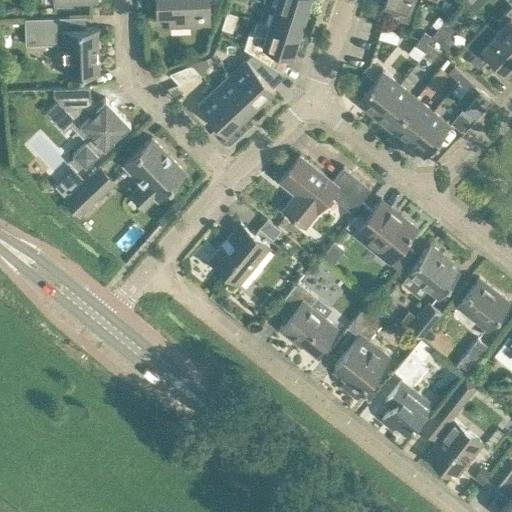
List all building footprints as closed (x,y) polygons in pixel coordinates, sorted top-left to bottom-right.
[(156,0),(157,15),(169,14),(169,25),(190,25),(190,13),(209,13),(208,0),(156,0)] [(299,33),(305,13),(266,0),(262,0),(260,7),(272,11),(268,23),(299,33)] [(266,0),(305,13),(309,0),(266,0)] [(377,0),(402,8),(400,17),(398,17),(398,18),(408,21),(411,10),(410,10),(412,0),(377,0)] [(511,0),(508,0),(511,3),(497,19),(502,23),(495,30),(511,46),(511,0)] [(227,10),(222,23),(231,25),(235,12),(227,10)] [(63,73),(98,72),(97,26),(71,27),(71,15),(24,17),(25,43),(62,42),(63,73)] [(292,55),(299,33),(268,23),(268,25),(256,21),(253,31),(249,30),(243,47),(253,52),(268,62),(273,48),(292,55)] [(505,70),(511,62),(511,46),(495,30),(486,22),(465,44),(474,53),(469,58),(478,66),(489,54),(505,70)] [(423,50),(424,51),(429,43),(419,36),(414,43),(408,51),(418,58),(423,50)] [(440,51),(429,43),(424,51),(435,58),(440,51)] [(278,68),(268,62),(253,52),(247,58),(246,58),(230,73),(259,103),(275,88),(266,79),(278,68)] [(206,56),(191,63),(199,72),(209,62),(206,56)] [(169,72),(179,82),(201,74),(199,72),(191,63),(169,72)] [(457,79),(463,73),(454,64),(448,70),(457,79)] [(356,101),(373,114),(399,82),(382,68),(356,101)] [(230,73),(214,88),(242,118),(259,103),(230,73)] [(472,81),(463,73),(457,79),(466,88),(472,81)] [(373,114),(390,128),(416,96),(399,82),(373,114)] [(85,166),(130,123),(105,97),(96,105),(90,99),(90,85),(53,86),(53,94),(58,99),(45,110),(64,130),(76,118),(92,134),(72,153),(85,166)] [(226,133),(242,118),(214,88),(198,103),(226,133)] [(390,128),(407,142),(433,109),(416,96),(390,128)] [(433,109),(407,142),(424,156),(450,123),(433,109)] [(124,162),(143,181),(131,192),(143,205),(155,194),(157,197),(185,170),(151,135),(124,162)] [(360,199),(370,186),(343,165),(332,179),(299,153),(279,179),(295,191),(283,207),(304,224),(330,193),(351,210),(360,199)] [(100,165),(65,198),(79,212),(113,179),(100,165)] [(404,242),(417,226),(401,213),(399,216),(380,201),(382,198),(381,197),(353,232),(398,268),(413,249),(404,242)] [(360,199),(351,210),(356,214),(366,204),(360,199)] [(272,238),(281,228),(267,217),(259,227),(272,238)] [(269,245),(240,221),(210,258),(238,282),(246,272),(253,278),(262,268),(255,262),(269,245)] [(331,241),(319,253),(326,260),(338,247),(331,241)] [(438,295),(459,269),(442,256),(444,253),(429,242),(407,271),(438,295)] [(486,328),(509,300),(479,276),(456,304),(486,328)] [(297,279),(275,307),(287,317),(279,326),(292,337),(294,334),(316,351),(336,326),(309,304),(317,295),(297,279)] [(387,356),(367,340),(389,312),(370,297),(347,326),(358,334),(334,365),(347,375),(342,381),(357,394),(387,356)] [(441,310),(429,300),(417,314),(409,308),(399,320),(420,336),(441,310)] [(503,342),(511,348),(511,328),(497,347),(498,348),(503,342)] [(467,374),(490,346),(477,336),(455,364),(467,374)] [(395,368),(404,375),(384,399),(391,405),(381,418),(392,426),(395,422),(406,431),(430,401),(411,386),(428,364),(421,359),(424,355),(413,346),(395,368)] [(456,471),(481,440),(450,415),(456,407),(445,398),(427,421),(443,433),(426,454),(440,465),(443,461),(456,471)] [(482,465),(473,476),(482,483),(490,472),(482,465)] [(498,511),(511,511),(511,465),(495,486),(509,498),(498,511)]
